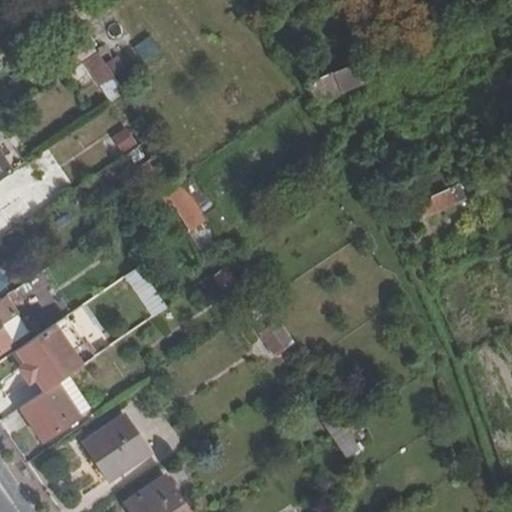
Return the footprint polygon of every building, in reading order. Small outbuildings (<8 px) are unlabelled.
[(62,51),(73,65),(96,49),(85,34),(62,51)] [(144,62),(161,52),(150,34),(133,45),(144,62)] [(114,74),(99,51),(86,59),(100,82),(114,74)] [(359,58),(307,78),(321,99),(346,90),(344,87),(366,77),(359,58)] [(125,128),(111,137),(122,152),(135,143),(125,128)] [(0,179),(10,173),(0,157),(0,179)] [(162,193),(202,247),(219,235),(179,180),(162,193)] [(460,180),(416,199),(422,214),(461,197),(460,191),(463,189),(460,180)] [(239,276),(231,263),(218,272),(227,285),(239,276)] [(139,264),(123,273),(148,316),(164,307),(139,264)] [(0,268),(0,297),(1,299),(3,298),(14,290),(0,268)] [(121,296),(113,283),(97,295),(105,307),(121,296)] [(132,311),(121,296),(105,307),(124,334),(143,320),(135,309),(132,311)] [(0,350),(13,341),(0,321),(0,310),(3,308),(0,304),(0,350)] [(273,355),(293,342),(278,320),(258,333),(273,355)] [(56,323),(17,350),(25,363),(35,376),(44,391),(58,382),(67,376),(83,364),(56,323)] [(35,376),(25,363),(20,367),(29,380),(35,376)] [(58,382),(80,415),(89,408),(67,376),(58,382)] [(44,391),(21,407),(43,440),(80,415),(58,382),(44,391)] [(338,432),(349,425),(341,413),(331,420),(338,432)] [(149,451),(126,414),(86,440),(111,477),(149,451)] [(352,453),(362,446),(349,425),(338,432),(352,453)] [(189,511),(165,476),(127,501),(134,511),(189,511)]
